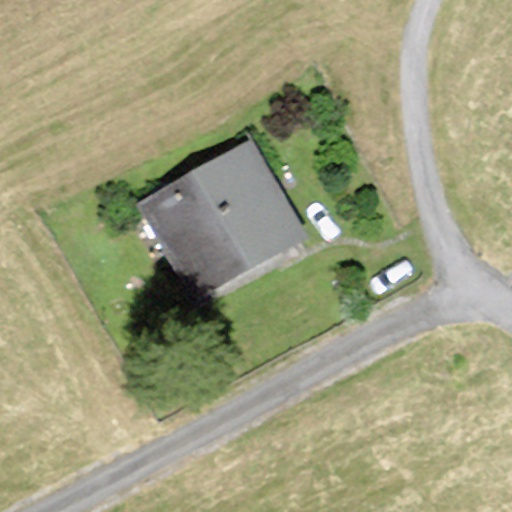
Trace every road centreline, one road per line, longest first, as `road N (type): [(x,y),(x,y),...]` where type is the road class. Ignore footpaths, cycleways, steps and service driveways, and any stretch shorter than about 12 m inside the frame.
road 1 (unclassified): [(511,316),(455,316),(74,511)]
road 2 (unclassified): [(511,304),(455,251),(411,86),(436,0)]
